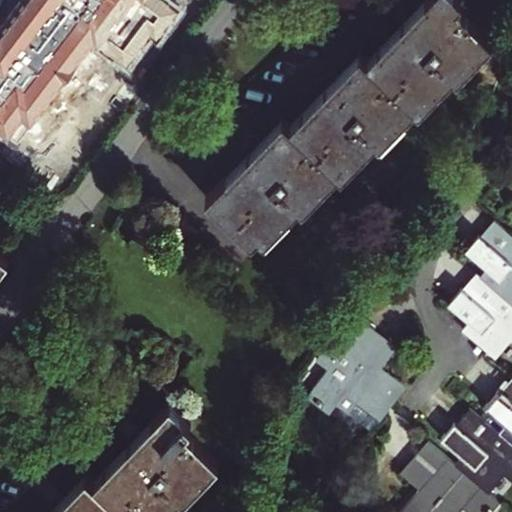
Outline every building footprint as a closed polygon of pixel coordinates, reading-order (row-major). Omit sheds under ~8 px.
[(163,0),(180,13),(189,0),(163,0)] [(281,114),(204,193),(233,221),(239,215),(256,231),(283,204),(289,210),(299,200),(296,197),(321,171),(327,177),(337,166),(335,164),(359,138),(365,144),(375,134),(372,131),(397,106),(403,112),(414,101),(412,99),(436,73),(443,80),(454,69),(451,67),(476,42),(482,48),(492,38),(456,2),(458,0),(421,0),(366,56),(359,49),(289,121),(281,114)] [(239,215),(233,221),(250,237),(256,231),(239,215)] [(511,234),(511,231),(494,216),(480,233),(499,250),(511,234)] [(487,265),(479,274),(496,288),(511,301),(511,299),(511,234),(499,250),(480,233),(478,232),(465,248),(487,265)] [(365,277),(350,305),(362,313),(382,277),(371,271),(365,277)] [(461,288),(481,305),(496,288),(479,274),(477,271),(461,288)] [(511,301),(496,288),(481,305),(461,288),(448,302),(468,320),(461,328),(493,355),(511,336),(511,301)] [(362,321),(348,340),(365,354),(380,334),(362,321)] [(345,388),(381,416),(394,400),(405,382),(382,366),(396,346),(380,334),(365,354),(348,340),(334,329),(311,362),(324,373),(308,394),(329,410),(345,388)] [(511,377),(498,393),(511,404),(511,377)] [(505,424),(499,432),(511,443),(511,404),(498,393),(496,392),(484,406),(505,424)] [(156,511),(166,503),(171,508),(182,497),(179,493),(203,471),(207,476),(219,464),(187,431),(193,426),(172,406),(95,482),(88,476),(51,511),(156,511)] [(489,423),(470,407),(454,423),(475,440),(489,423)] [(462,455),(456,462),(488,489),(503,471),(511,478),(511,443),(499,432),(489,423),(475,440),(454,423),(441,438),(462,455)] [(429,441),(416,457),(433,472),(447,456),(429,441)] [(419,489),(399,511),(454,511),(461,503),(471,511),(487,511),(499,499),(488,489),(456,462),(447,456),(433,472),(416,457),(402,474),(419,489)]
